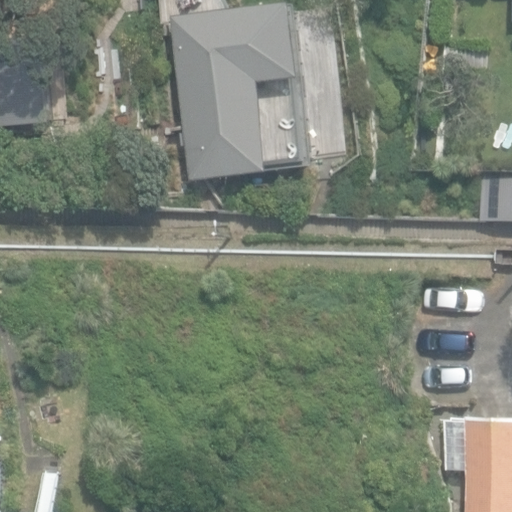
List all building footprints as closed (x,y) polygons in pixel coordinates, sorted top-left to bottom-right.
[(178,16),(197,182),(322,167),(303,2),(178,16)] [(123,126),(124,140),(142,140),(142,126),(123,126)] [(511,224),(511,159),(470,158),(468,223),(511,224)] [(511,511),(511,414),(480,414),(480,418),(459,417),(457,468),(471,469),(469,511),(511,511)] [(0,511),(9,511),(12,432),(0,431),(0,511)]
